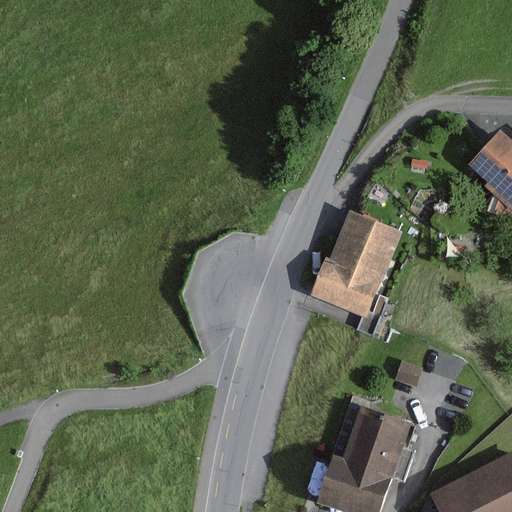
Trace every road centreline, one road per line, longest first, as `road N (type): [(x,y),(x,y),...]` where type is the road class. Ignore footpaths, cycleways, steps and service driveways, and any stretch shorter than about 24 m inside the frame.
road 1 (tertiary): [(401,0),(291,262)]
road 2 (tertiary): [(226,511),(250,377),(291,262)]
